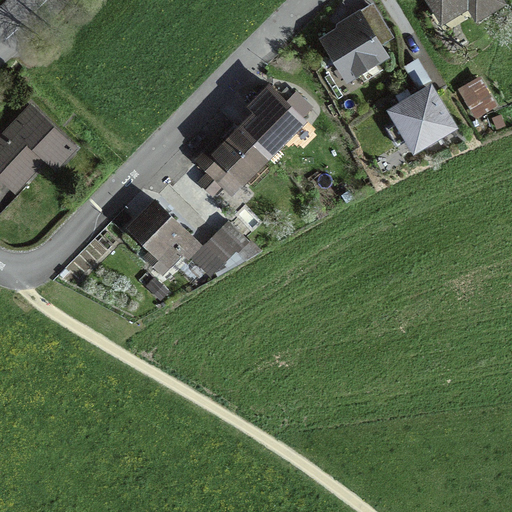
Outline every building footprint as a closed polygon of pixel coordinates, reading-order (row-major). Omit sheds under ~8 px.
[(427,0),(437,15),(461,0),(464,0),(475,19),(499,4),(496,0),(427,0)] [(337,66),(345,79),(383,56),(360,18),(346,27),(343,26),(336,30),(336,33),(322,42),(331,54),(328,64),(337,66)] [(213,179),(226,167),(239,180),(310,109),(295,94),(284,104),(269,89),(252,106),(256,109),(259,112),(223,149),(219,145),(215,142),(196,162),(213,179)] [(428,91),(393,112),(398,121),(385,129),(395,146),(409,139),(414,147),(449,126),(428,91)] [(11,127),(0,138),(0,176),(14,190),(62,139),(29,108),(11,127),(9,125),(11,127)] [(192,240),(155,203),(129,230),(166,266),(192,240)] [(233,253),(235,251),(236,253),(247,243),(226,222),(215,234),(233,253)] [(215,234),(204,245),(223,263),(233,253),(215,234)]
